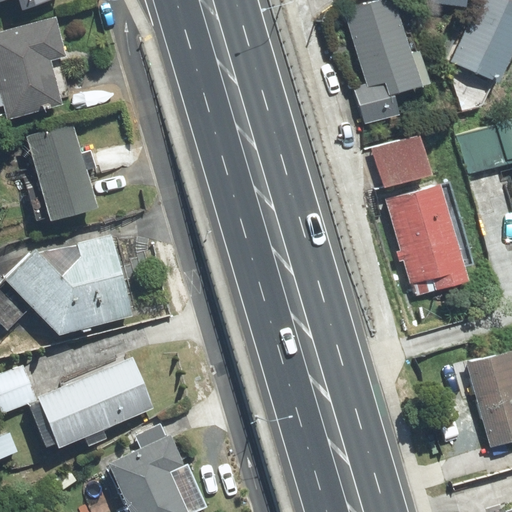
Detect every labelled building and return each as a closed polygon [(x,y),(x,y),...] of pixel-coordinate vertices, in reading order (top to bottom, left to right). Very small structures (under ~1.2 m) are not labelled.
[(391,0),(372,0),(341,9),(364,82),(351,86),(363,123),(395,113),(389,92),(424,81),(414,50),(407,52),(391,0)] [(476,0),(449,60),(495,81),(511,43),(511,1),(508,0),(476,0)] [(53,16),(0,30),(0,105),(3,118),(59,103),(48,60),(63,56),(53,16)] [(457,136),(468,174),(511,160),(511,115),(492,121),(493,125),(457,136)] [(46,219),(94,206),(84,169),(94,167),(89,151),(80,154),(71,123),(23,136),(46,219)] [(414,134),(369,148),(381,186),(426,172),(414,134)] [(433,182),(382,198),(398,250),(394,251),(397,260),(400,259),(408,283),(410,282),(414,295),(464,280),(433,182)] [(53,256),(40,256),(33,248),(2,277),(55,335),(130,316),(110,234),(75,243),(74,246),(53,256)] [(511,347),(463,363),(488,445),(511,438),(511,347)] [(132,357),(35,395),(23,365),(0,373),(0,414),(36,400),(54,447),(81,437),(85,445),(104,438),(100,429),(152,408),(132,357)] [(139,449),(106,463),(127,511),(185,511),(169,472),(182,466),(169,436),(160,440),(154,426),(133,435),(139,449)]
